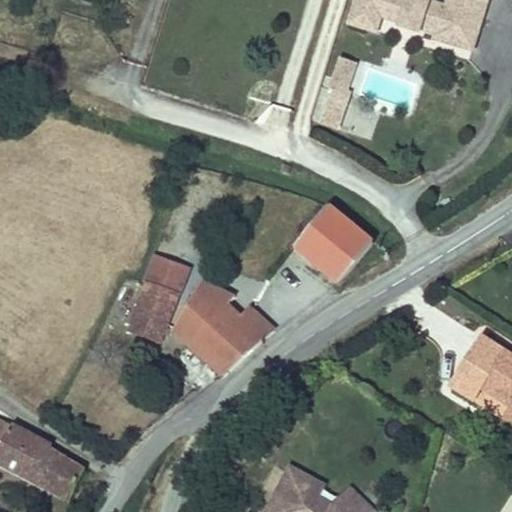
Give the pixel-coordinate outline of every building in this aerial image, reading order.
[(366,23),(365,28),(376,31),(381,16),(405,23),(406,19),(420,23),(419,28),(439,35),(437,40),(457,46),(459,39),(474,44),(487,0),(449,0),(447,9),(417,0),(357,0),(352,18),(366,23)] [(366,23),(352,18),(350,23),(365,28),(366,23)] [(405,23),(403,28),(417,33),(419,28),(420,23),(406,19),(405,23)] [(459,39),(457,46),(472,51),(474,44),(459,39)] [(357,64),(339,58),(328,90),(331,91),(320,125),(338,131),(351,92),(348,91),(357,64)] [(373,244),(328,207),(295,247),(340,284),(373,244)] [(162,346),(191,269),(154,255),(143,283),(146,284),(127,333),(162,346)] [(240,318),(227,306),(233,298),(203,283),(175,331),(223,376),(246,356),(273,332),(248,309),(240,318)] [(472,356),(451,387),(472,401),(481,388),(510,407),(507,411),(511,414),(511,356),(483,338),(472,356)] [(511,414),(507,411),(502,419),(511,425),(511,414)] [(50,449),(51,447),(0,419),(0,437),(4,440),(0,447),(0,463),(71,501),(85,471),(50,449)] [(319,485),(289,468),(269,504),(283,511),(282,511),(368,511),(348,491),(341,497),(330,508),(325,511),(312,511),(305,508),(311,498),(319,485)] [(325,511),(330,508),(311,498),(305,508),(312,511),(325,511)]
